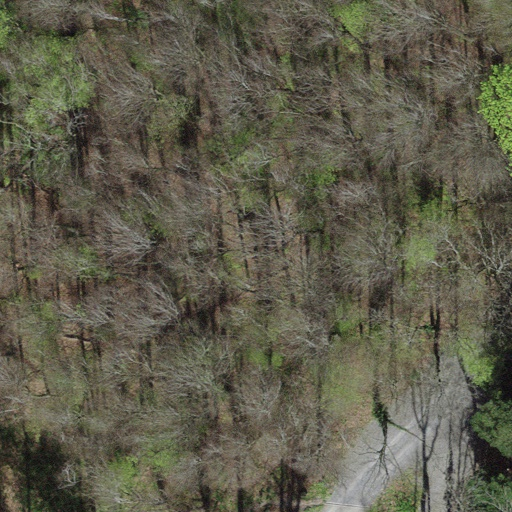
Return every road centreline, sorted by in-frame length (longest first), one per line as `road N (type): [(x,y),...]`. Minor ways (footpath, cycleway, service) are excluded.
road 1 (track): [(346,511),(449,391)]
road 2 (track): [(419,511),(457,447),(449,391)]
